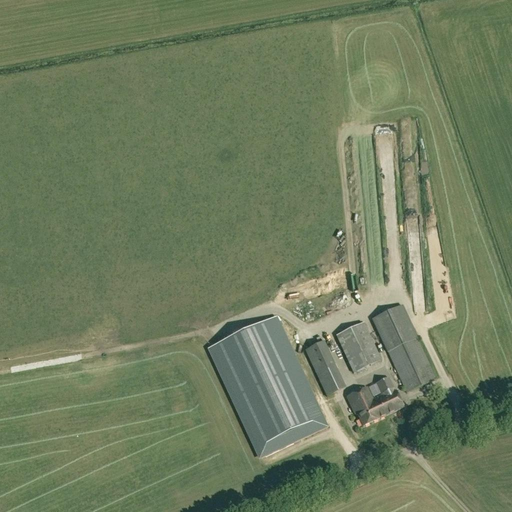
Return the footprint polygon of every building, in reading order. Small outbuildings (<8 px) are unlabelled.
[(394,133),(386,135),(388,143),(395,142),(394,133)] [(365,199),(381,199),(381,190),(371,190),(371,180),(366,180),(365,199)] [(373,320),(407,394),(436,381),(402,307),(373,320)] [(211,354),(262,463),(302,444),(307,454),(332,442),(327,432),(276,323),(211,354)] [(381,361),(364,324),(336,337),(353,374),(381,361)] [(327,398),(345,389),(323,343),(305,352),(327,398)] [(396,392),(393,394),(387,380),(376,385),(380,395),(372,399),(367,389),(347,398),(355,416),(357,415),(363,427),(403,409),(396,392)]
